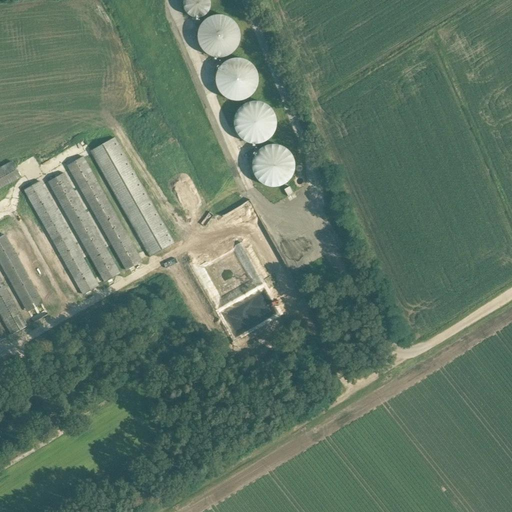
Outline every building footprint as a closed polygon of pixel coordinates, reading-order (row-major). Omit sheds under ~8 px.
[(185,0),(186,15),(208,14),(207,0),(185,0)] [(234,55),(236,16),(202,14),(199,53),(234,55)] [(254,97),(253,58),(219,59),(219,98),(254,97)] [(236,103),(238,142),(274,140),(271,101),(236,103)] [(173,243),(117,136),(92,149),(148,256),(173,243)] [(257,144),(253,183),(290,186),(293,147),(257,144)] [(139,262),(86,154),(69,163),(122,271),(139,262)] [(0,190),(21,179),(13,163),(0,169),(0,190)] [(116,276),(69,171),(52,178),(99,284),(116,276)] [(28,186),(77,296),(94,288),(45,179),(28,186)] [(289,187),(284,190),(288,197),(293,193),(289,187)] [(0,338),(47,316),(8,233),(0,236),(0,260),(28,319),(22,322),(0,274),(0,317),(5,327),(0,329),(0,338)] [(241,237),(191,259),(201,282),(207,279),(211,283),(213,281),(216,284),(220,293),(226,291),(222,286),(227,284),(226,283),(231,281),(234,283),(236,290),(235,288),(238,296),(248,287),(251,285),(260,276),(256,272),(241,237)] [(0,475),(0,483),(8,480),(5,473),(0,475)]
